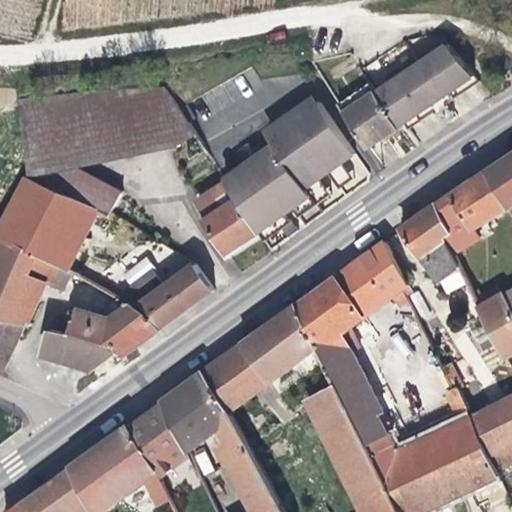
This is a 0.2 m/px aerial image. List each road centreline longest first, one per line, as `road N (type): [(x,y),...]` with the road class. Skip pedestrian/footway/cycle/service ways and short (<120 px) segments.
road 1 (primary): [(66,433),(511,116)]
road 2 (unknown): [(374,214),(490,380)]
